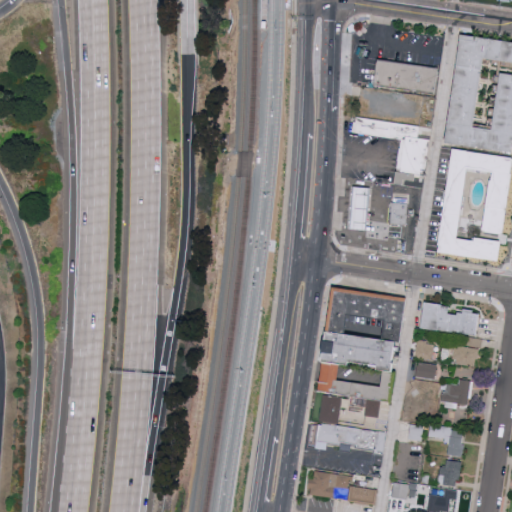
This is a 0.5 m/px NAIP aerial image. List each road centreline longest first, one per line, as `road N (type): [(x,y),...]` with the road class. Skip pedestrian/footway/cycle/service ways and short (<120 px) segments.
road 1 (motorway): [(93,0),(89,281),(68,511)]
road 2 (motorway): [(126,511),(143,289),(140,0)]
road 3 (motorway): [(57,0),(71,210),(64,511)]
road 4 (motorway): [(135,511),(180,249),(191,59)]
road 5 (secondary): [(281,511),(328,112)]
road 6 (motorway): [(0,175),(29,250),(42,323),(26,511)]
road 7 (residential): [(291,261),(511,289)]
road 8 (tertiary): [(331,2),(511,26)]
road 9 (secondary): [(291,261),(267,437)]
road 10 (residential): [(488,511),(511,350)]
road 11 (secondary): [(304,0),(302,135)]
road 12 (secondary): [(302,135),(291,261)]
